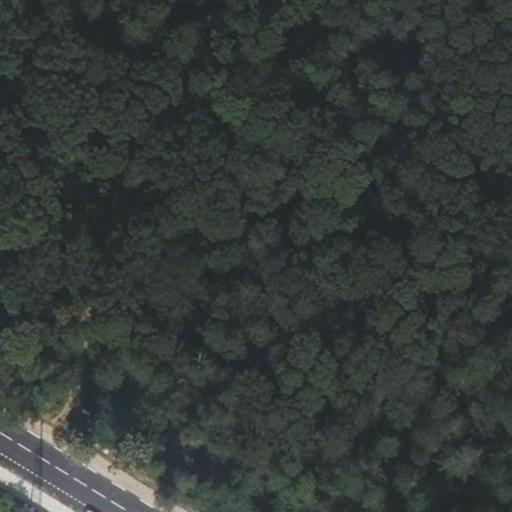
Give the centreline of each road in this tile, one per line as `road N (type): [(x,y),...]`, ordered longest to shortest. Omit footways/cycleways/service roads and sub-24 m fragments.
road 1 (track): [(40,500),(74,451),(109,306),(154,179),(202,98),(299,0)]
road 2 (tertiary): [(0,432),(130,511)]
